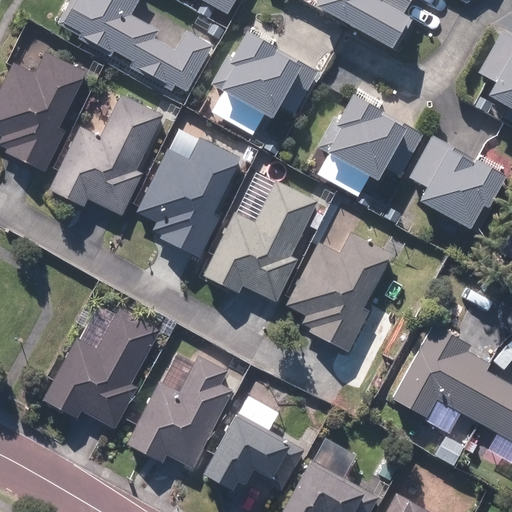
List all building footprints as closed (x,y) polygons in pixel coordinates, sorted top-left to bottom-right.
[(137,0),(68,0),(55,24),(78,36),(76,39),(109,57),(112,52),(130,62),(127,68),(170,92),(173,86),(185,92),(211,46),(184,31),(173,51),(152,40),(156,31),(128,16),(137,0)] [(198,0),(224,15),(232,0),(198,0)] [(318,0),(313,9),(388,51),(389,48),(393,51),(410,21),(400,16),(408,0),(318,0)] [(511,37),(501,31),(469,88),(511,111),(511,37)] [(226,57),(210,86),(218,91),(218,92),(269,121),(277,106),(292,114),(315,74),(290,60),(244,34),(230,59),(226,57)] [(57,129),(84,74),(44,55),(33,77),(12,66),(0,89),(0,136),(2,138),(0,142),(0,146),(7,150),(5,155),(23,164),(42,173),(63,132),(57,129)] [(134,172),(162,116),(120,96),(99,139),(79,129),(49,191),(82,207),(86,199),(102,206),(120,216),(140,175),(134,172)] [(332,119),(316,148),(324,153),(324,154),(374,182),(382,167),(398,176),(420,137),(393,122),(349,97),(336,121),(332,119)] [(425,187),(416,203),(465,230),(479,206),(484,209),(501,178),(455,152),(430,138),(408,178),(425,187)] [(212,214),(239,159),(199,139),(188,161),(166,151),(136,212),(157,222),(153,230),(162,235),(159,240),(178,249),(197,258),(218,217),(212,214)] [(288,258),(316,202),(275,182),(254,224),(234,214),(203,276),(236,293),(241,284),(256,292),(275,301),(294,261),(288,258)] [(511,228),(500,251),(511,257),(511,228)] [(361,309),(389,253),(349,234),(338,256),(317,245),(286,306),(306,316),(302,324),(312,329),(310,334),(329,344),(347,353),(367,312),(361,309)] [(129,386),(159,331),(119,309),(96,350),(77,339),(43,400),(76,418),(80,410),(96,419),(113,428),(135,389),(129,386)] [(433,326),(392,398),(424,416),(434,399),(511,443),(511,464),(511,466),(511,386),(500,380),(484,371),(488,364),(466,352),(469,346),(459,341),(433,326)] [(178,462),(192,469),(233,391),(219,384),(225,373),(197,358),(178,393),(158,383),(126,443),(161,462),(165,455),(178,462)] [(302,450),(236,414),(234,418),(232,417),(201,474),(229,489),(234,480),(242,484),(250,469),(266,478),(282,486),(302,450)] [(367,511),(376,497),(310,462),(308,466),(306,465),(280,511),(367,511)] [(408,501),(395,494),(385,511),(425,511),(408,502),(408,501)]
